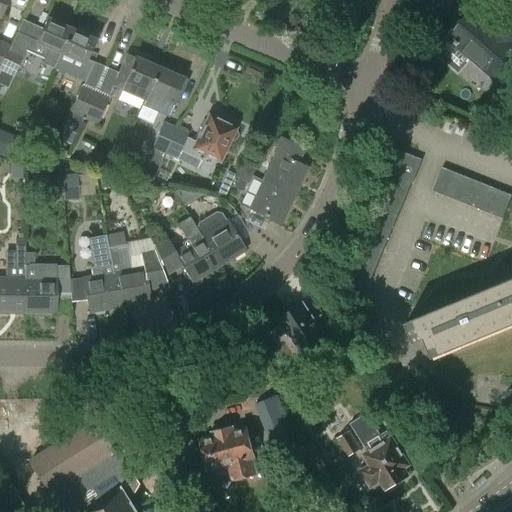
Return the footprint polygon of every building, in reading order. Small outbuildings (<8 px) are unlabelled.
[(473,10),(462,23),(461,22),(436,49),(459,70),(471,58),(499,83),(511,68),(511,35),(499,24),(494,29),(473,10)] [(10,46),(0,67),(0,85),(7,88),(24,51),(43,59),(41,63),(52,68),(53,68),(70,29),(59,24),(60,21),(51,16),(49,20),(46,18),(36,41),(15,33),(10,46)] [(73,30),(70,29),(53,68),(84,82),(92,63),(85,59),(94,39),(83,35),(84,31),(75,27),(73,30)] [(0,67),(10,46),(0,40),(0,67)] [(112,86),(143,100),(143,101),(158,67),(147,63),(148,59),(138,55),(137,58),(134,57),(134,58),(126,54),(112,86)] [(143,101),(143,100),(140,106),(168,118),(175,103),(177,104),(187,80),(171,73),(172,70),(162,66),(161,69),(158,67),(143,101)] [(68,113),(83,119),(94,92),(80,86),(68,113)] [(94,92),(83,119),(96,124),(108,98),(94,92)] [(176,127),(163,154),(196,169),(204,155),(218,161),(228,141),(230,142),(232,142),(234,141),(236,139),(237,137),(237,135),(237,132),(236,130),(232,128),(208,117),(196,143),(187,139),(189,133),(176,127)] [(150,149),(163,154),(176,127),(162,121),(150,149)] [(18,142),(0,135),(0,153),(11,158),(18,142)] [(274,153),(261,181),(293,196),(307,168),(297,163),(303,149),(279,138),(273,152),(274,153)] [(20,141),(15,157),(29,162),(35,147),(20,141)] [(65,151),(41,145),(38,162),(59,166),(65,151)] [(397,148),(382,184),(405,194),(410,182),(420,158),(397,148)] [(73,161),(64,160),(63,170),(72,171),(73,161)] [(242,162),(239,170),(251,176),(254,167),(242,162)] [(9,163),(9,178),(21,178),(21,163),(9,163)] [(454,171),(443,167),(433,191),(444,196),(454,171)] [(247,185),(251,176),(239,170),(235,180),(237,181),(245,184),(247,185)] [(234,174),(226,171),(214,197),(222,198),(234,174)] [(466,176),(454,171),(444,196),(456,201),(466,176)] [(77,188),(76,175),(76,173),(61,175),(63,200),(78,199),(78,197),(77,188)] [(477,181),(466,176),(456,201),(467,205),(477,181)] [(52,189),(47,177),(28,185),(33,197),(52,189)] [(237,181),(234,187),(242,191),(245,184),(237,181)] [(293,196),(261,181),(248,208),(280,224),(293,196)] [(488,185),(477,181),(467,205),(479,210),(488,185)] [(382,184),(378,195),(401,205),(405,194),(382,184)] [(500,190),(488,185),(479,210),(490,215),(500,190)] [(511,195),(500,190),(490,215),(501,219),(511,195)] [(174,193),(183,208),(202,196),(176,191),(174,193)] [(378,195),(373,207),(396,216),(401,205),(378,195)] [(373,207),(369,218),(392,227),(396,216),(373,207)] [(177,224),(186,239),(198,232),(189,217),(177,224)] [(369,218),(364,229),(387,239),(392,227),(369,218)] [(225,222),(200,237),(199,237),(218,266),(243,250),(225,222)] [(364,229),(359,240),(383,250),(387,239),(364,229)] [(198,232),(186,239),(180,242),(184,247),(175,252),(165,236),(152,244),(165,275),(181,266),(191,283),(218,266),(199,237),(200,237),(198,232)] [(118,308),(106,248),(104,235),(87,239),(92,268),(89,268),(91,276),(82,277),(88,313),(118,308)] [(0,315),(24,315),(24,279),(24,253),(24,240),(14,240),(14,255),(6,255),(6,278),(0,278),(0,315)] [(359,240),(355,252),(378,261),(383,250),(359,240)] [(126,244),(106,248),(118,308),(149,302),(147,291),(167,287),(159,266),(153,251),(139,255),(141,267),(130,269),(126,244)] [(355,252),(350,263),(374,272),(378,261),(355,252)] [(24,279),(24,315),(55,316),(55,293),(69,293),(68,267),(53,267),(53,280),(38,280),(37,265),(33,265),(33,253),(24,253),(24,279)] [(350,263),(346,274),(369,283),(374,272),(350,263)] [(346,274),(341,285),(365,295),(369,283),(346,274)] [(511,278),(406,323),(414,342),(424,338),(432,357),(511,324),(511,278)] [(337,297),(346,312),(367,298),(365,295),(341,285),(337,297)] [(346,312),(354,323),(374,309),(367,298),(346,312)] [(279,320),(303,357),(322,345),(328,354),(343,344),(328,323),(319,329),(302,304),(279,320)] [(354,323),(361,333),(381,320),(374,309),(354,323)] [(381,320),(361,333),(368,344),(388,331),(381,320)] [(278,395),(256,404),(274,448),(296,439),(278,395)] [(350,424),(368,453),(364,455),(371,466),(361,471),(371,486),(380,480),(385,489),(407,475),(403,468),(408,465),(387,431),(381,435),(367,413),(350,424)] [(147,511),(134,503),(132,499),(135,496),(132,490),(127,491),(124,487),(127,483),(118,468),(111,468),(105,459),(115,453),(94,421),(32,462),(52,493),(62,487),(68,496),(65,502),(71,511),(147,511)] [(213,438),(203,441),(210,469),(230,464),(234,480),(254,475),(250,459),(253,458),(245,430),(235,433),(234,426),(211,432),(213,438)] [(336,439),(348,458),(361,449),(349,431),(336,439)] [(0,508),(23,511),(24,507),(11,486),(2,486),(0,498),(0,508)]
